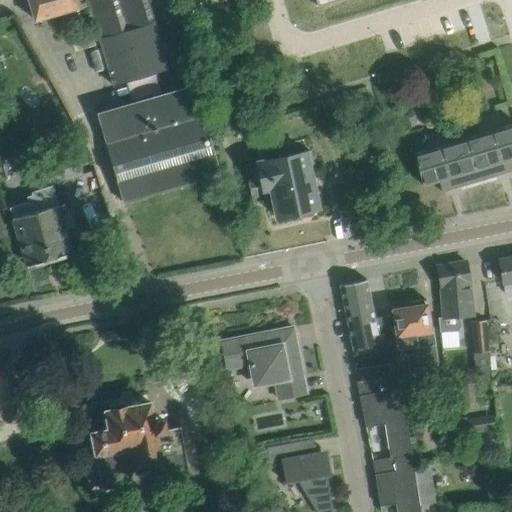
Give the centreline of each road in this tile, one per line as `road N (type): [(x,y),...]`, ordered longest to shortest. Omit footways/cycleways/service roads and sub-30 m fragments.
road 1 (residential): [(0,331),(310,266)]
road 2 (residential): [(362,511),(310,266)]
road 3 (residential): [(272,0),(293,42),(454,0)]
road 4 (residential): [(310,266),(511,227)]
